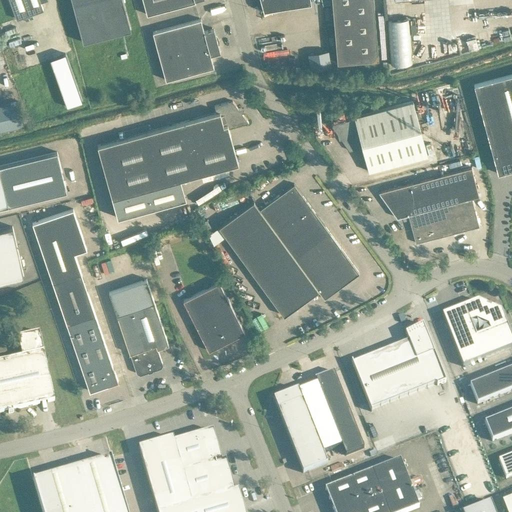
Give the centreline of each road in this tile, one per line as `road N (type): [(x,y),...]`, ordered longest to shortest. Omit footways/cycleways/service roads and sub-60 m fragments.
road 1 (unclassified): [(411,293),(261,86),(234,0)]
road 2 (unclassified): [(0,450),(232,379)]
road 3 (unclassified): [(232,379),(411,293)]
road 4 (unclassified): [(283,511),(232,379)]
